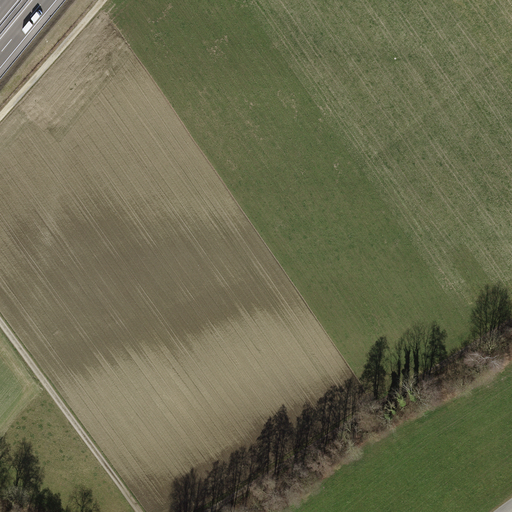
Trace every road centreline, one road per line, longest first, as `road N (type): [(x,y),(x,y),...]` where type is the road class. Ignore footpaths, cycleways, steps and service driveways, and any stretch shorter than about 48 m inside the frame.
road 1 (track): [(511,322),(206,511)]
road 2 (track): [(0,321),(139,511)]
road 3 (track): [(0,117),(104,0)]
